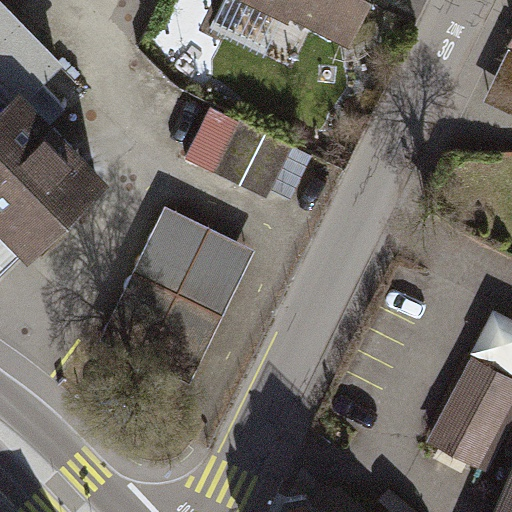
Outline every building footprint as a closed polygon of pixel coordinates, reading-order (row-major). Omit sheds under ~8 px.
[(269,0),(343,38),(362,0),(269,0)] [(0,10),(0,104),(27,79),(47,60),(0,10)] [(511,39),(489,91),(511,101),(511,39)] [(0,104),(0,213),(34,250),(116,173),(27,79),(0,104)] [(305,150),(216,106),(186,166),(275,210),(305,150)] [(204,346),(264,229),(177,184),(117,301),(204,346)] [(0,281),(34,250),(0,213),(0,281)] [(478,346),(511,361),(511,311),(497,304),(478,346)] [(511,414),(511,375),(472,356),(430,440),(486,467),(511,414)] [(511,511),(511,460),(490,511),(511,511)] [(333,511),(300,479),(285,511),(333,511)]
